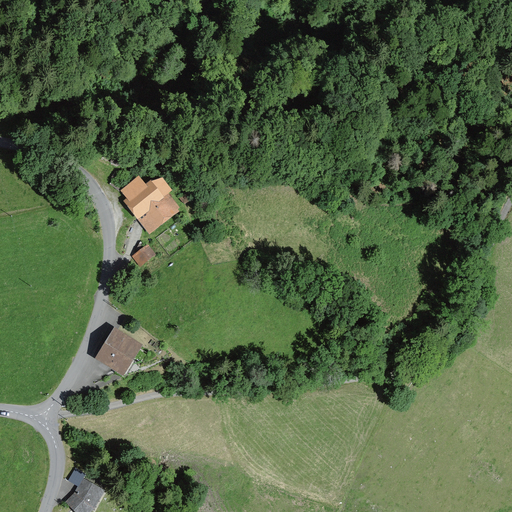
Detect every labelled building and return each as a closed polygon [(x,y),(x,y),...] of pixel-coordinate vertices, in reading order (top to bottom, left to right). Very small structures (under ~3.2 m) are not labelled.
[(91,168),(101,158),(94,151),(84,161),(91,168)] [(127,201),(149,229),(178,206),(170,197),(165,201),(162,197),(170,190),(161,178),(150,182),(144,187),(137,179),(135,180),(129,177),(121,183),(125,188),(123,190),(130,198),(127,201)] [(189,187),(178,195),(184,202),(195,193),(189,187)] [(148,247),(135,257),(141,265),(154,256),(148,247)] [(115,334),(100,357),(122,371),(137,348),(115,334)] [(78,466),(72,478),(78,481),(84,470),(78,466)] [(79,511),(80,511),(89,503),(93,505),(102,489),(84,478),(76,493),(74,495),(77,499),(72,504),(79,511)]
